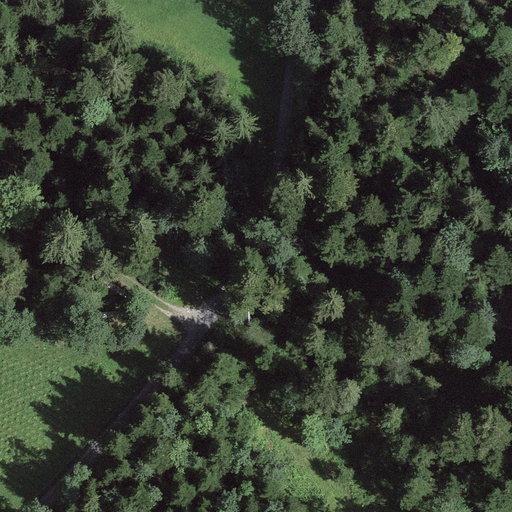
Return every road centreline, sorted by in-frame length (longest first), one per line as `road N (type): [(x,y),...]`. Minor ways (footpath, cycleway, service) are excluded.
road 1 (track): [(312,0),(262,241),(155,385),(30,511)]
road 2 (track): [(0,226),(60,242),(205,323)]
